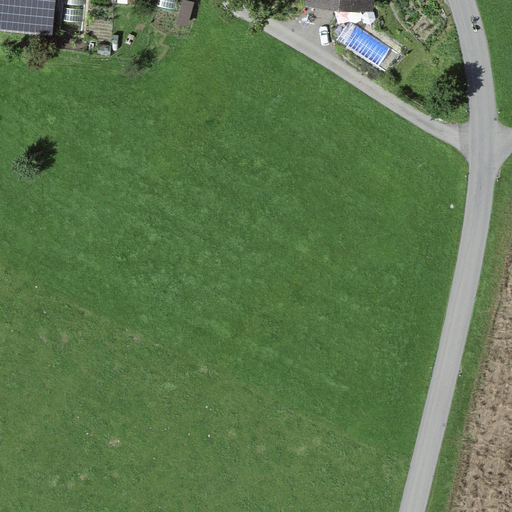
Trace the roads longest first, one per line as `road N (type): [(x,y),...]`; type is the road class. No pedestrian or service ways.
road 1 (tertiary): [(484,149),(462,312),(412,511)]
road 2 (residential): [(232,13),(484,149)]
road 3 (tertiary): [(463,0),(481,80),(484,149)]
